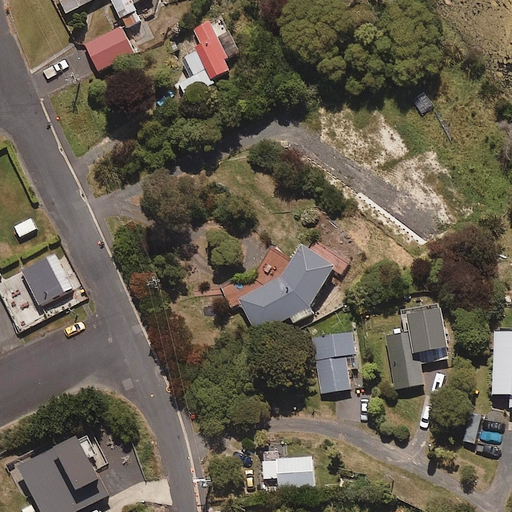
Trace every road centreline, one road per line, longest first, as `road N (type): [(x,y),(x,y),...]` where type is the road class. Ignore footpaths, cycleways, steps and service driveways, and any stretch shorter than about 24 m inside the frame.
road 1 (unclassified): [(107,203),(276,127),(294,131),(431,233)]
road 2 (residential): [(483,511),(431,464),(373,437),(265,423),(172,438)]
road 3 (residential): [(129,333),(17,91)]
road 4 (residential): [(129,333),(0,400)]
